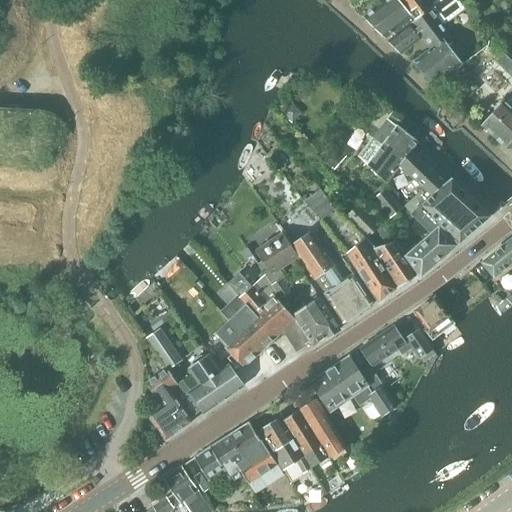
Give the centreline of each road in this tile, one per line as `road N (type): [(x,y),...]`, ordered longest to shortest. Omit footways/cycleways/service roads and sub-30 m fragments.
road 1 (secondary): [(82,511),(428,286),(511,221)]
road 2 (residential): [(511,164),(338,0)]
